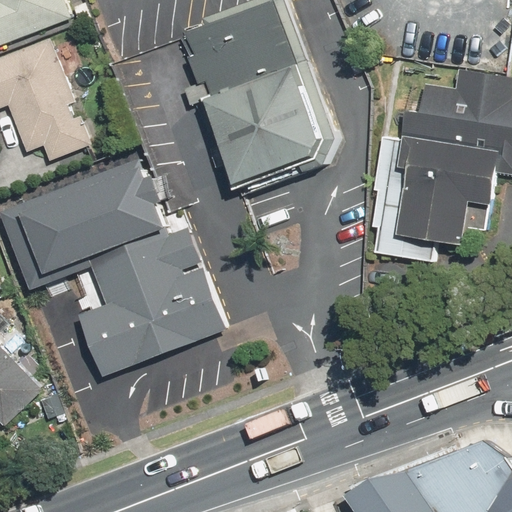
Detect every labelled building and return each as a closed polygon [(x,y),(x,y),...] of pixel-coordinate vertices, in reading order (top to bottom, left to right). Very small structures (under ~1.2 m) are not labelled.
[(0,0),(0,44),(77,17),(70,0),(0,0)] [(326,139),(273,0),(238,0),(166,27),(223,178),(326,139)] [(0,56),(0,107),(7,105),(25,152),(42,145),(48,159),(91,143),(49,37),(0,56)] [(428,108),(413,106),(407,146),(387,143),(375,225),(381,226),(377,251),(433,259),(436,242),(465,246),(472,198),(489,201),(493,173),(510,175),(511,175),(511,97),(511,98),(511,90),(511,82),(506,82),(466,76),(462,97),(430,92),(428,108)] [(140,155),(0,207),(0,211),(28,287),(94,262),(110,304),(80,316),(103,377),(223,331),(184,228),(169,233),(140,155)] [(42,390),(0,345),(0,338),(13,326),(0,311),(0,419),(5,425),(42,390)] [(349,500),(355,511),(511,511),(511,459),(511,458),(487,440),(349,500)]
